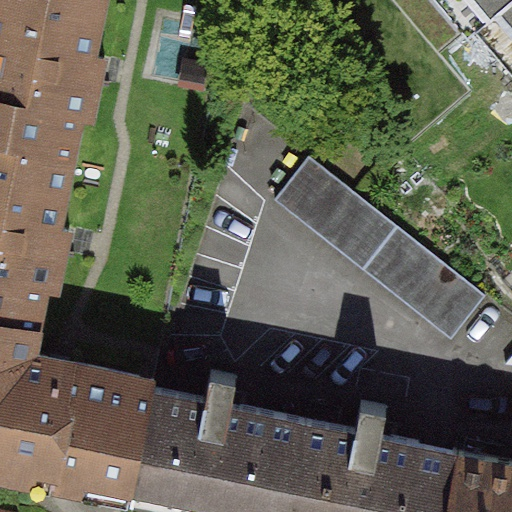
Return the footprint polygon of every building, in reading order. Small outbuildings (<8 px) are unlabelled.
[(92,54),(103,0),(0,0),(0,162),(68,176),(80,115),(89,116),(101,55),(92,54)] [(440,0),(470,34),(476,28),(509,0),(440,0)] [(511,0),(509,0),(476,28),(511,70),(511,0)] [(490,296),(312,156),(277,201),(454,340),(490,296)] [(58,225),(68,176),(0,162),(0,347),(31,354),(45,285),(54,287),(66,227),(58,225)] [(158,378),(31,354),(0,347),(0,443),(8,445),(3,468),(136,493),(156,389),(158,378)] [(206,511),(272,511),(291,417),(232,405),(237,379),(212,374),(207,399),(156,389),(136,493),(135,498),(206,511)] [(407,511),(422,443),(384,436),(389,409),(362,403),(356,430),(291,417),(272,511),(407,511)] [(511,511),(511,462),(461,452),(448,511),(511,511)]
